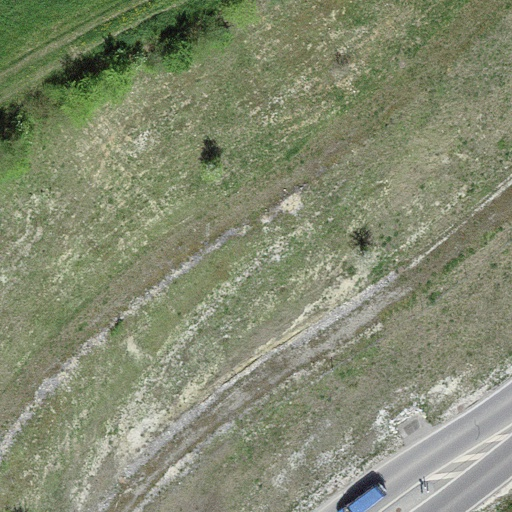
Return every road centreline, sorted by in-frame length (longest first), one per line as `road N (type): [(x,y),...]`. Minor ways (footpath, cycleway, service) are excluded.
road 1 (track): [(511,199),(380,302),(242,392),(116,511)]
road 2 (trunk): [(511,416),(406,468),(351,511)]
